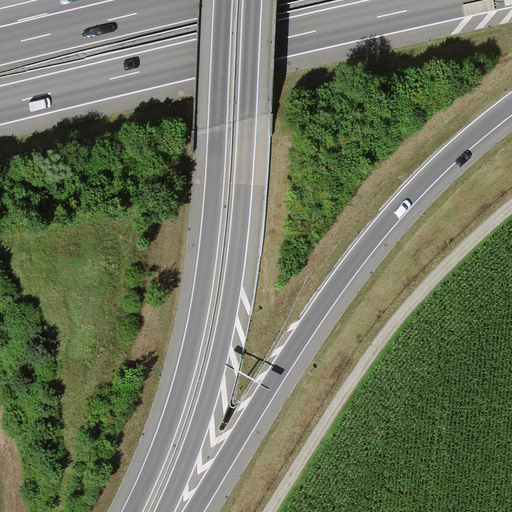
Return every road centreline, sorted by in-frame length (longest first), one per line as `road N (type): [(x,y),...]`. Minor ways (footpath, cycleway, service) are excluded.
road 1 (motorway): [(223,0),(202,297),(181,384),(132,511)]
road 2 (motorway): [(164,511),(224,334),(242,199),(253,0)]
road 3 (motorway): [(193,511),(283,360),(353,262),(422,183),(511,108)]
road 4 (motorway): [(0,107),(464,0)]
road 5 (track): [(511,205),(461,245),(359,368),(268,511)]
road 6 (motorway): [(228,0),(0,51)]
